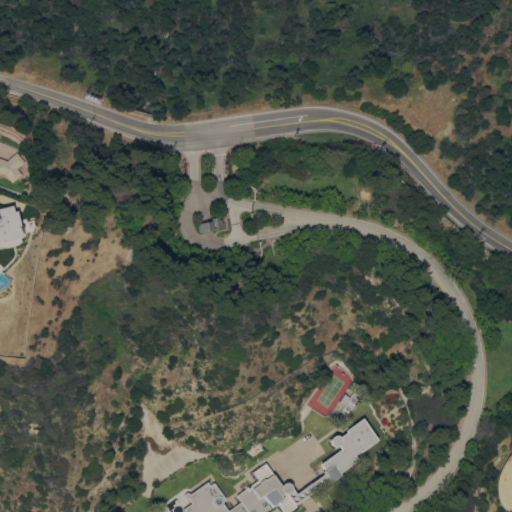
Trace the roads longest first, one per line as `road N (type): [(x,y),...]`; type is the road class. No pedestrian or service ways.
road 1 (residential): [(416,504),(448,473),(467,438),(477,409),(479,345),(452,291),(416,251),(369,229),(314,222)]
road 2 (secondary): [(200,137),(142,134),(0,85)]
road 3 (residential): [(200,137),(188,153),(179,235),(207,247),(250,238)]
road 4 (secondary): [(449,204),(383,139),(348,122),(310,121)]
